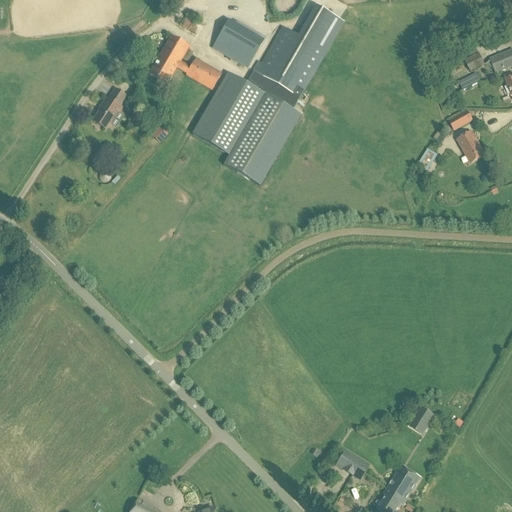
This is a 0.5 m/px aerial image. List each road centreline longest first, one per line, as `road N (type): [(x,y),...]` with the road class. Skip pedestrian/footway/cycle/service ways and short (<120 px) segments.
road 1 (unclassified): [(162,376),(268,268),(306,243),(349,231),(511,240)]
road 2 (unclassified): [(162,376),(2,221)]
road 3 (unclassified): [(294,511),(162,376)]
